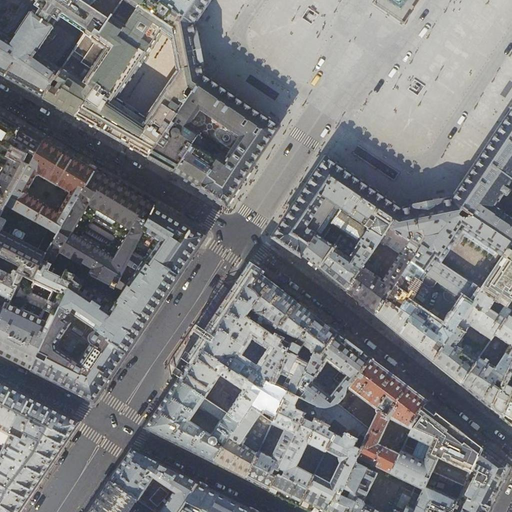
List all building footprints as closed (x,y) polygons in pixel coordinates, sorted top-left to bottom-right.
[(23,88),(43,99),(61,69),(37,53),(60,18),(85,34),(91,38),(96,31),(100,33),(122,0),(56,0),(49,11),(4,77),(23,88)] [(33,0),(37,2),(49,11),(56,0),(33,0)] [(75,117),(75,116),(91,125),(126,145),(148,158),(203,75),(202,66),(203,65),(200,49),(197,34),(195,34),(193,24),(158,3),(156,5),(149,0),(122,0),(100,33),(96,31),(91,38),(85,34),(71,54),(79,59),(81,56),(84,58),(76,71),(86,78),(83,82),(64,69),(71,58),(69,57),(61,69),(43,99),(58,107),(75,117)] [(207,4),(209,0),(149,0),(156,5),(158,3),(193,24),(207,4)] [(388,0),(388,1),(402,10),(407,0),(388,0)] [(0,74),(4,77),(49,11),(37,2),(16,34),(18,36),(14,42),(0,32),(0,74)] [(159,164),(174,172),(198,135),(222,152),(250,170),(279,127),(278,127),(278,126),(269,119),(255,110),(223,88),(203,75),(148,158),(159,164)] [(511,110),(496,134),(494,138),(466,179),(452,200),(449,200),(511,242),(511,106),(511,107),(511,110)] [(43,140),(28,131),(0,113),(0,259),(1,258),(20,269),(17,273),(23,276),(33,280),(43,260),(58,233),(7,205),(43,140)] [(186,179),(199,186),(222,152),(198,135),(174,172),(186,179)] [(95,171),(86,165),(71,156),(53,146),(43,140),(7,205),(58,233),(95,171)] [(226,204),(226,205),(250,170),(222,152),(199,186),(198,187),(211,196),(225,205),(226,204)] [(325,159),(297,202),(320,218),(327,208),(338,216),(361,182),(344,170),(327,159),(326,160),(325,159)] [(112,181),(95,171),(58,233),(43,260),(52,265),(64,271),(74,277),(84,282),(88,275),(115,289),(156,207),(136,195),(112,181)] [(382,196),(361,182),(338,216),(331,226),(342,233),(372,253),(379,243),(388,229),(401,209),(383,197),(382,196)] [(442,200),(424,204),(411,206),(411,208),(401,209),(388,229),(419,250),(410,263),(438,282),(447,289),(471,305),(481,290),(511,311),(511,242),(449,200),(443,202),(442,200)] [(303,255),(319,269),(334,246),(324,240),(327,235),(315,226),(320,218),(297,202),(285,219),(281,228),(274,236),(274,237),(274,238),(284,245),(301,257),(303,255)] [(178,220),(156,207),(115,289),(88,275),(84,282),(74,277),(60,306),(111,341),(110,342),(126,354),(141,331),(168,292),(190,259),(205,236),(178,220)] [(359,301),(375,315),(410,263),(419,250),(388,229),(379,243),(385,247),(386,245),(400,255),(382,281),(375,275),(382,265),(376,262),(373,266),(367,261),(347,292),(359,301)] [(330,278),(347,292),(367,261),(372,253),(342,233),(334,246),(319,269),(330,278)] [(0,354),(7,358),(31,370),(60,306),(74,277),(64,271),(61,277),(49,271),(52,265),(43,260),(33,280),(33,281),(57,292),(53,302),(48,300),(43,310),(48,312),(44,322),(8,305),(8,306),(5,304),(4,307),(0,315),(0,354)] [(404,338),(433,361),(457,327),(464,332),(465,332),(469,326),(491,340),(511,311),(481,290),(471,305),(447,289),(443,294),(444,299),(451,303),(458,307),(444,327),(406,301),(419,280),(423,283),(422,284),(429,289),(434,287),(438,282),(410,263),(375,315),(404,338)] [(0,315),(4,307),(0,305),(0,295),(7,299),(5,304),(8,306),(8,305),(23,276),(17,273),(0,264),(0,315)] [(260,276),(256,272),(252,269),(208,333),(198,348),(261,391),(249,408),(260,414),(263,410),(270,412),(267,417),(273,420),(287,392),(294,395),(309,363),(286,351),(293,344),(275,333),(273,335),(266,330),(263,329),(246,317),(260,297),(255,291),(251,289),(260,276)] [(278,289),(260,276),(251,289),(255,291),(260,297),(246,317),(263,329),(268,321),(271,323),(266,330),(273,335),(275,333),(278,329),(296,304),(278,290),(278,289)] [(337,334),(336,333),(335,333),(317,320),(296,304),(278,329),(296,342),(294,344),(293,344),(286,351),(309,363),(314,353),(321,356),(337,334)] [(92,401),(94,401),(106,384),(126,354),(110,342),(111,341),(60,306),(31,370),(67,388),(92,401)] [(473,394),(491,408),(511,359),(511,311),(491,340),(483,352),(491,357),(492,359),(497,358),(497,356),(506,343),(510,346),(496,368),(488,364),(489,361),(486,359),(484,362),(479,358),(461,385),(473,394)] [(445,371),(461,385),(479,358),(483,352),(481,350),(476,356),(473,354),(472,356),(468,354),(471,350),(470,349),(468,347),(466,347),(463,350),(456,345),(462,338),(461,337),(464,332),(457,327),(433,361),(445,371)] [(347,388),(348,387),(370,358),(353,346),(337,334),(321,356),(314,353),(309,363),(294,395),(297,397),(304,400),(316,405),(321,406),(326,407),(331,406),(337,403),(341,400),(343,397),(346,393),(347,388)] [(185,368),(177,380),(239,422),(249,408),(261,391),(198,348),(185,368)] [(364,442),(358,457),(391,473),(400,455),(378,444),(390,417),(411,429),(413,428),(422,415),(418,412),(426,401),(404,385),(397,380),(390,375),(371,361),(372,360),(370,358),(348,387),(347,388),(379,410),(377,414),(370,429),(337,403),(331,406),(326,407),(321,406),(316,405),(315,408),(316,411),(317,414),(316,417),(315,419),(329,426),(331,421),(346,428),(344,432),(364,442)] [(511,359),(491,408),(510,424),(511,425),(511,359)] [(145,428),(161,436),(176,444),(222,467),(246,479),(259,452),(272,424),(273,420),(267,417),(260,414),(249,408),(239,422),(177,380),(161,404),(145,428)] [(0,504),(10,511),(19,511),(38,485),(80,423),(0,382),(0,504)] [(257,484),(269,491),(302,419),(303,418),(306,419),(307,416),(314,419),(315,419),(316,417),(317,414),(316,411),(315,408),(316,405),(304,400),(303,402),(308,405),(307,409),(304,411),(302,413),(296,410),(294,405),(297,397),(294,395),(287,392),(273,420),(272,424),(285,430),(280,441),(277,440),(272,449),(275,451),(272,458),(259,452),(246,479),(257,484)] [(431,405),(426,401),(418,412),(422,415),(413,428),(425,434),(427,429),(434,432),(432,437),(444,443),(431,472),(464,487),(483,445),(469,435),(451,421),(431,405)] [(283,498),(299,506),(314,476),(296,467),(308,443),(325,452),(326,451),(336,429),(329,426),(315,419),(314,419),(312,424),(302,419),(269,491),(283,498)] [(425,485),(431,472),(444,443),(432,437),(434,432),(427,429),(425,434),(413,428),(411,429),(409,436),(430,446),(423,461),(402,450),(400,455),(391,473),(424,489),(425,485)] [(311,511),(345,511),(348,508),(337,502),(340,495),(342,492),(357,459),(358,457),(364,442),(344,432),(336,429),(326,451),(339,458),(340,463),(330,483),(314,475),(314,476),(299,506),(311,511)] [(399,447),(402,449),(409,436),(405,434),(399,447)] [(498,457),(483,445),(464,487),(458,500),(452,511),(487,511),(500,487),(510,467),(510,466),(498,457)] [(112,477),(109,481),(156,511),(178,511),(199,483),(166,466),(131,448),(112,477)] [(404,511),(413,493),(403,488),(392,509),(394,510),(393,511),(381,511),(382,511),(371,506),(371,508),(364,505),(363,501),(378,473),(363,466),(364,463),(357,459),(342,492),(344,493),(347,490),(350,492),(347,498),(340,495),(337,502),(348,508),(345,511),(404,511)] [(101,493),(88,511),(87,511),(156,511),(109,481),(101,493)] [(256,511),(247,507),(215,491),(199,483),(178,511),(256,511)] [(452,511),(458,500),(425,485),(424,489),(420,496),(413,493),(404,511),(452,511)]
